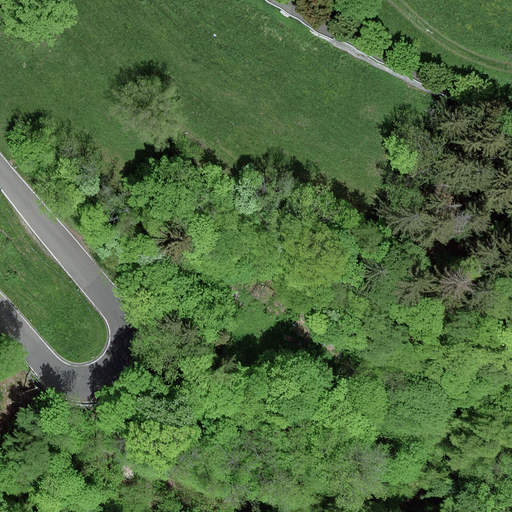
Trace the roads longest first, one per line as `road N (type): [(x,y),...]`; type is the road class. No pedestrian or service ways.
road 1 (tertiary): [(0,170),(115,307),(129,341),(114,374),(74,382),(50,369),(0,310)]
road 2 (track): [(278,367),(246,367),(170,279),(88,248),(69,253)]
road 3 (track): [(333,31),(447,93),(511,101)]
road 4 (track): [(391,0),(449,48),(511,69)]
